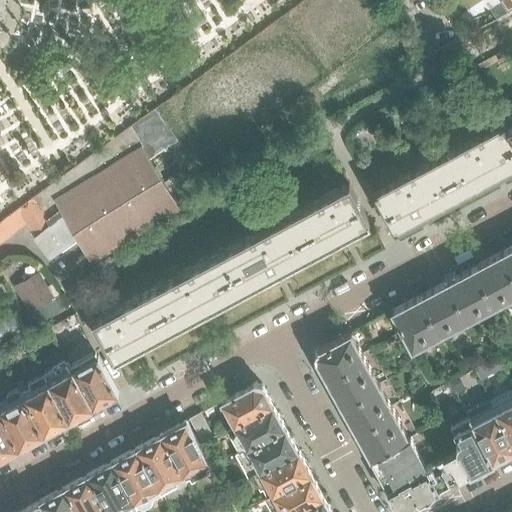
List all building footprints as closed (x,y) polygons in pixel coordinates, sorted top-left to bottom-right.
[(511,0),(502,0),(508,8),(511,5),(511,0)] [(477,71),(499,59),(496,53),(474,65),(477,71)] [(463,57),(449,65),(455,76),(469,68),(463,57)] [(180,203),(151,157),(178,139),(154,107),(0,219),(0,242),(27,222),(50,256),(58,250),(66,261),(85,248),(93,260),(181,205),(180,203)] [(511,167),(511,141),(506,130),(503,124),(482,135),(481,133),(465,141),(466,143),(438,158),(458,196),(511,167)] [(458,196),(438,158),(413,172),(412,170),(404,174),(395,179),(396,181),(374,192),(394,230),(458,196)] [(182,169),(168,178),(183,204),(197,195),(182,169)] [(313,251),(370,221),(349,182),(292,213),(313,251)] [(239,291),(313,251),(292,213),(227,248),(236,265),(231,267),(234,274),(231,276),(239,291)] [(511,245),(501,251),(511,271),(511,245)] [(170,327),(239,291),(231,276),(234,274),(231,267),(236,265),(227,248),(150,289),(170,327)] [(470,268),(447,280),(468,318),(499,302),(509,297),(508,295),(511,292),(511,271),(501,251),(479,263),(470,268)] [(54,296),(39,270),(14,284),(29,310),(24,312),(32,325),(65,307),(58,294),(54,296)] [(393,309),(391,310),(412,349),(413,348),(415,347),(414,345),(424,339),(425,341),(443,332),(455,325),(454,323),(464,318),(465,320),(468,318),(447,280),(423,293),(415,297),(393,308),(393,309)] [(170,327),(150,289),(94,319),(115,357),(170,327)] [(0,346),(22,335),(21,333),(31,328),(16,301),(6,306),(0,309),(0,346)] [(374,384),(369,375),(373,372),(358,345),(353,347),(348,337),(353,335),(351,331),(320,347),(319,347),(318,348),(316,350),(315,351),(315,352),(315,355),(316,357),(316,358),(342,405),(379,384),(378,382),(374,384)] [(119,391),(103,363),(98,354),(96,350),(72,363),(95,405),(119,391)] [(95,405),(72,363),(71,364),(68,359),(53,367),(56,372),(47,377),(70,419),(94,406),(93,405),(95,405)] [(70,419),(47,377),(43,373),(28,382),(31,386),(22,390),(45,432),(70,419)] [(273,402),(264,386),(264,385),(262,383),(260,382),(256,381),(253,382),(253,383),(222,400),(234,423),(273,402)] [(401,424),(386,397),(382,399),(377,390),(381,388),(379,384),(342,405),(372,458),(408,438),(406,434),(402,437),(397,427),(401,424)] [(511,387),(490,399),(511,441),(511,387)] [(45,432),(22,390),(2,401),(0,398),(0,408),(21,446),(45,432)] [(511,441),(490,399),(467,411),(469,416),(492,461),(511,450),(511,441)] [(236,453),(286,426),(273,402),(234,423),(229,426),(233,433),(230,435),(238,449),(235,452),(236,453)] [(21,446),(0,408),(0,457),(21,446)] [(214,434),(201,411),(190,417),(203,440),(214,434)] [(492,461),(469,416),(447,428),(454,440),(458,448),(471,472),(492,461)] [(187,419),(162,433),(183,473),(184,473),(186,476),(189,474),(192,479),(209,469),(207,466),(211,463),(209,459),(187,419)] [(254,473),(299,449),(286,426),(236,453),(249,476),(254,473)] [(162,433),(137,446),(159,486),(176,477),(178,482),(186,478),(186,476),(184,473),(183,473),(162,433)] [(408,438),(372,458),(388,487),(427,466),(411,437),(408,438)] [(162,492),(137,446),(113,459),(137,503),(138,505),(144,506),(151,502),(153,496),(162,492)] [(405,507),(471,472),(458,448),(427,466),(388,487),(397,505),(405,507)] [(267,495),(311,471),(299,449),(254,473),(267,495)] [(113,459),(88,473),(109,511),(111,511),(126,504),(128,508),(137,503),(113,459)] [(290,511),(323,494),(311,471),(267,495),(276,511),(290,511)] [(109,511),(88,473),(65,486),(78,511),(109,511)] [(78,511),(65,486),(40,499),(47,511),(78,511)] [(333,511),(323,494),(290,511),(333,511)] [(47,511),(40,499),(16,511),(47,511)]
